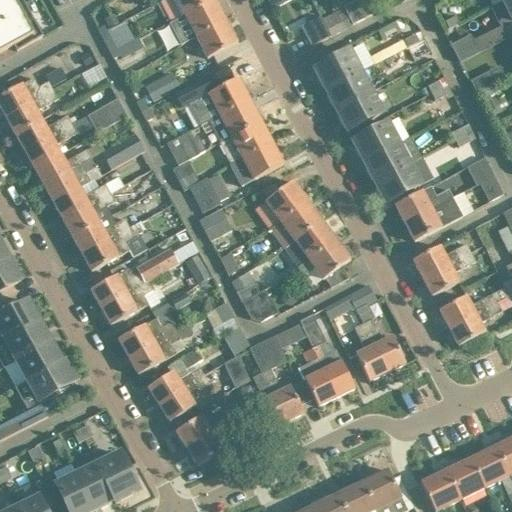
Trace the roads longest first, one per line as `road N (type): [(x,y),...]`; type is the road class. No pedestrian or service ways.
road 1 (residential): [(452,408),(245,0)]
road 2 (residential): [(176,508),(0,189)]
road 3 (residential): [(452,408),(404,432),(366,423),(176,508)]
